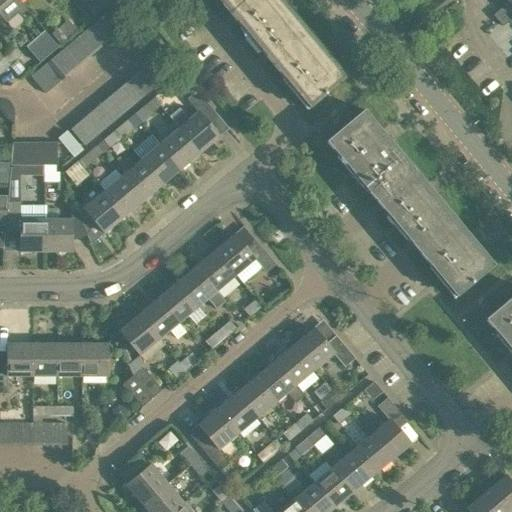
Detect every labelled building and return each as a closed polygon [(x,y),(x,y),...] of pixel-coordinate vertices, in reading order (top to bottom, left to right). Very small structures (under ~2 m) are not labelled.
[(0,0),(0,10),(12,0),(0,0)] [(227,0),(222,5),(265,57),(303,25),(281,0),(227,0)] [(102,11),(98,6),(90,5),(85,9),(93,18),(102,11)] [(493,15),(498,21),(508,12),(504,6),(493,15)] [(114,7),(105,14),(119,31),(128,24),(114,7)] [(511,16),(508,12),(498,21),(502,26),(509,21),(511,17),(511,16)] [(105,14),(97,21),(111,38),(119,31),(105,14)] [(67,19),(50,33),(59,44),(76,30),(67,19)] [(97,21),(89,27),(103,45),(111,38),(97,21)] [(303,25),(265,57),(308,109),(346,77),(303,25)] [(89,27),(81,34),(95,51),(103,45),(89,27)] [(81,34),(72,41),(87,58),(95,51),(81,34)] [(72,41),(64,48),(78,65),(87,58),(72,41)] [(64,48),(56,55),(70,72),(78,65),(64,48)] [(15,49),(3,59),(9,66),(22,56),(15,49)] [(56,55),(47,62),(62,79),(70,72),(56,55)] [(144,66),(159,84),(170,74),(154,55),(143,65),(144,66)] [(0,74),(9,66),(3,59),(0,61),(0,74)] [(47,62),(40,68),(54,86),(62,79),(47,62)] [(144,66),(137,74),(151,90),(159,84),(144,66)] [(54,86),(40,68),(30,77),(44,94),(54,86)] [(137,74),(129,80),(143,97),(151,90),(137,74)] [(129,80),(121,87),(134,105),(143,97),(129,80)] [(121,87),(112,94),(126,112),(134,105),(121,87)] [(170,119),(178,129),(199,154),(219,137),(229,129),(196,91),(187,99),(198,112),(188,121),(180,111),(170,119)] [(112,94),(103,102),(117,119),(126,112),(112,94)] [(141,109),(147,116),(159,106),(153,98),(141,109)] [(103,102),(95,108),(110,125),(117,119),(103,102)] [(95,108),(88,115),(102,132),(110,125),(95,108)] [(325,142),(368,193),(406,162),(363,110),(325,142)] [(88,115),(80,122),(93,139),(102,132),(88,115)] [(127,120),(115,130),(122,137),(133,128),(127,120)] [(93,139),(80,122),(70,130),(84,147),(93,139)] [(178,129),(159,145),(180,170),(199,154),(178,129)] [(122,137),(115,130),(102,140),(109,148),(122,137)] [(24,166),(24,144),(10,143),(10,166),(24,166)] [(35,144),(24,144),(24,166),(35,166),(35,144)] [(35,166),(42,166),(45,166),(46,144),(35,144),(35,166)] [(46,144),(45,166),(56,166),(56,144),(46,144)] [(159,145),(141,160),(161,185),(180,170),(159,145)] [(96,146),(77,162),(83,170),(102,154),(96,146)] [(141,160),(121,177),(142,201),(161,185),(141,160)] [(83,170),(77,162),(76,162),(64,172),(71,180),(83,170)] [(368,193),(412,245),(449,214),(406,162),(368,193)] [(31,174),(42,174),(42,166),(35,166),(24,166),(10,166),(10,174),(22,174),(22,176),(31,177),(31,174)] [(42,166),(42,174),(42,183),(59,183),(59,173),(56,172),(56,166),(45,166),(42,166)] [(121,177),(102,193),(123,218),(142,201),(121,177)] [(123,218),(102,193),(83,209),(104,234),(123,218)] [(44,220),(44,219),(45,206),(20,205),(20,203),(6,202),(5,227),(2,248),(2,251),(19,251),(19,253),(44,253),(44,252),(44,220)] [(449,214),(412,245),(455,297),(493,265),(449,214)] [(44,220),(44,252),(70,252),(70,220),(44,220)] [(233,235),(214,251),(234,276),(254,260),(265,273),(275,265),(256,242),(246,250),(233,235)] [(214,251),(194,268),(215,293),(234,276),(214,251)] [(194,268),(176,283),(196,308),(207,299),(216,310),(223,303),(215,293),(194,268)] [(176,283),(156,299),(177,324),(188,315),(195,325),(204,317),(196,308),(176,283)] [(511,296),(485,320),(511,352),(511,296)] [(156,299),(137,315),(158,340),(177,324),(156,299)] [(242,310),(249,317),(261,307),(255,299),(242,310)] [(158,340),(137,315),(118,331),(144,362),(164,346),(158,340)] [(229,321),(216,332),(223,340),(235,329),(229,321)] [(325,344),(313,329),(293,345),(314,370),(333,354),(344,367),(354,359),(335,336),(325,344)] [(223,340),(216,332),(204,342),(211,349),(223,340)] [(31,377),(32,344),(6,344),(6,365),(0,364),(0,394),(7,394),(7,377),(31,377)] [(56,344),(32,344),(31,377),(56,377),(56,344)] [(82,344),(56,344),(56,377),(81,377),(82,344)] [(107,344),(82,344),(81,377),(107,377),(107,344)] [(293,345),(273,362),(294,387),(295,386),(314,370),(293,345)] [(178,364),(185,371),(198,360),(191,353),(178,364)] [(294,387),(273,362),(255,377),(275,402),(286,394),(294,403),(303,395),(295,386),(294,387)] [(142,368),(132,376),(151,399),(161,391),(142,368)] [(151,399),(132,376),(122,384),(141,407),(151,399)] [(255,377),(235,393),(256,418),(275,402),(255,377)] [(319,402),(326,410),(338,399),(332,392),(319,402)] [(235,393),(217,409),(237,434),(256,418),(235,393)] [(406,421),(387,398),(376,407),(387,421),(368,436),(389,462),(409,445),(396,429),(406,421)] [(55,417),(55,406),(40,406),(40,417),(55,417)] [(72,406),(55,406),(55,417),(73,417),(72,406)] [(331,417),(344,432),(356,422),(344,406),(331,417)] [(237,434),(217,409),(197,425),(218,450),(237,434)] [(306,413),(293,424),(300,432),(312,421),(306,413)] [(0,446),(9,446),(9,424),(0,423),(0,446)] [(32,447),(43,447),(43,423),(32,424),(32,447)] [(43,447),(54,447),(54,423),(43,423),(43,447)] [(54,423),(54,447),(66,447),(66,423),(54,423)] [(9,446),(21,446),(21,424),(9,424),(9,446)] [(21,446),(32,447),(32,424),(21,424),(21,446)] [(300,432),(293,424),(281,434),(288,442),(300,432)] [(318,428),(305,439),(312,446),(324,436),(318,428)] [(368,436),(349,453),(369,478),(389,462),(368,436)] [(312,446),(305,439),(287,454),(293,462),(312,446)] [(255,456),(262,464),(275,453),(268,445),(255,456)] [(179,453),(190,466),(197,459),(187,447),(179,453)] [(349,453),(330,468),(351,493),(369,478),(349,453)] [(197,459),(190,466),(199,478),(207,471),(197,459)] [(267,470),(274,479),(287,468),(280,460),(267,470)] [(126,486),(142,505),(167,485),(151,465),(126,486)] [(330,468),(311,484),(332,509),(351,493),(330,468)] [(287,475),(279,483),(288,493),(296,485),(287,475)] [(511,484),(504,475),(485,492),(501,511),(510,511),(511,511),(511,484)] [(311,484),(292,500),(301,511),(328,511),(332,509),(311,484)] [(142,505),(147,511),(172,511),(183,504),(167,485),(142,505)] [(211,491),(221,504),(229,497),(218,485),(211,491)] [(1,511),(12,511),(12,491),(1,491),(1,511)] [(12,511),(24,511),(24,491),(12,491),(12,511)] [(24,511),(34,511),(34,491),(24,491),(24,511)] [(34,491),(34,511),(46,511),(47,491),(34,491)] [(501,511),(485,492),(465,508),(468,511),(501,511)] [(229,497),(221,504),(228,511),(235,511),(239,509),(229,497)] [(270,511),(262,502),(252,511),(253,511),(301,511),(292,500),(277,511),(270,511)]
